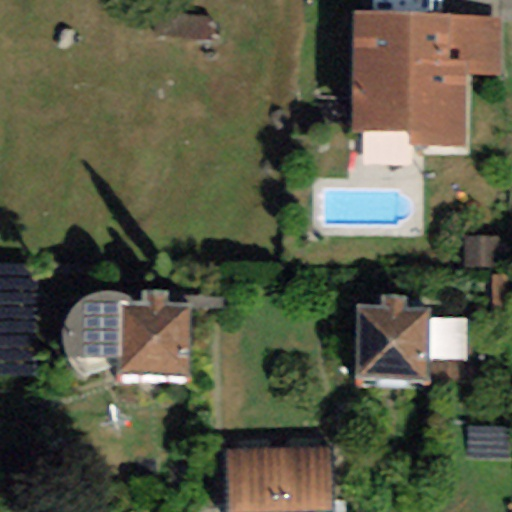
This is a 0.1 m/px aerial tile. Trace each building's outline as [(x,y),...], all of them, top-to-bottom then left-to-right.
[(446,26),(352,25),(351,139),(407,140),(407,155),(465,155),(466,77),(499,78),(500,21),(446,20),(446,26)] [(26,272),(0,270),(0,298),(24,299),(26,272)] [(83,385),(117,374),(117,386),(190,387),(191,313),(166,312),(166,301),(140,301),(140,315),(130,315),(127,307),(118,305),(109,303),(97,303),(85,309),(77,313),(68,323),(65,330),(61,336),(60,341),(60,349),(64,364),(68,371),(74,377),(80,382),(83,385)] [(355,313),(354,388),(425,389),(425,314),(405,314),(406,303),(380,302),(380,313),(355,313)] [(0,346),(21,346),(20,322),(0,322),(0,346)] [(332,511),(330,447),(277,449),(278,511),(332,511)] [(225,511),(278,511),(277,449),(224,451),(225,511)]
